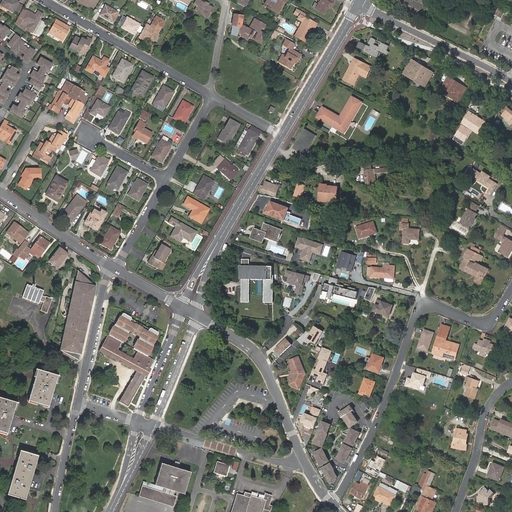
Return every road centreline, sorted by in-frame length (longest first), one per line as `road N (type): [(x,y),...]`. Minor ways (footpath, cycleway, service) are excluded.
road 1 (residential): [(511,287),(482,324),(438,306),(420,309),(373,428),(331,504)]
road 2 (residential): [(45,0),(210,95)]
road 3 (residential): [(304,461),(263,363),(197,316)]
road 4 (tertiary): [(358,3),(511,81)]
road 5 (tertiary): [(281,134),(358,3)]
road 6 (residential): [(455,511),(488,406),(511,384)]
road 7 (residential): [(112,268),(77,404)]
road 8 (tertiary): [(211,253),(281,134)]
road 9 (residential): [(112,268),(1,191)]
road 10 (tertiary): [(181,308),(137,421)]
